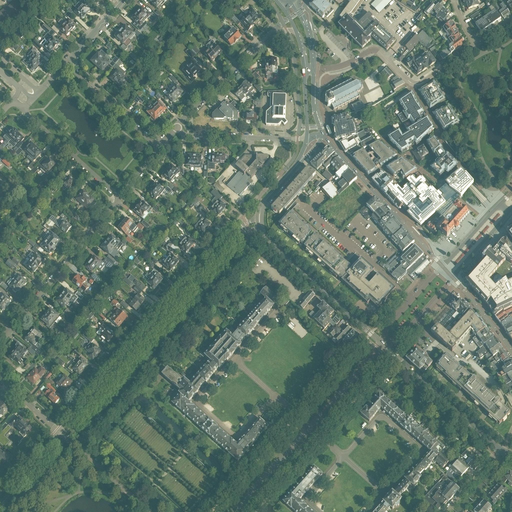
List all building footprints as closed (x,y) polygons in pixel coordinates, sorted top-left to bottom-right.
[(150,0),(149,2),(159,10),(162,6),(161,5),(163,2),(160,0),(150,0)] [(314,0),(310,5),(323,18),(325,16),(327,18),(330,14),(334,11),(329,7),(324,2),(325,1),(324,0),(314,0)] [(352,18),(365,0),(352,0),(340,17),(343,21),(339,25),(348,35),(349,35),(352,38),(362,49),(371,40),(369,38),(371,36),(387,51),(395,41),(378,25),(380,24),(373,16),(373,17),(369,13),(358,24),(353,19),(352,21),(348,17),(349,15),(352,18)] [(476,0),(471,0),(464,3),(465,7),(467,6),(468,9),(478,6),(476,0)] [(0,27),(2,28),(8,23),(11,24),(22,12),(19,9),(22,5),(16,1),(7,8),(8,9),(6,10),(5,9),(0,12),(0,27)] [(428,15),(433,10),(438,4),(435,1),(434,3),(433,2),(431,4),(430,3),(424,9),(425,10),(424,11),(425,12),(424,13),(427,16),(428,15)] [(437,16),(444,8),(442,7),(443,6),(439,2),(438,4),(433,10),(436,12),(435,13),(437,16)] [(80,8),(86,14),(88,12),(89,13),(91,11),(90,10),(91,9),(84,3),(80,8)] [(489,10),(488,11),(496,22),(501,19),(497,14),(496,12),(495,11),(492,8),(488,3),(486,5),(490,10),(489,10)] [(499,9),(496,12),(497,14),(499,12),(503,18),(509,13),(505,8),(506,7),(503,4),(500,6),(501,8),(499,9)] [(83,19),(85,18),(85,16),(86,14),(80,8),(76,5),(74,7),(78,10),(75,13),(82,19),(83,19)] [(217,5),(213,8),(220,15),(223,11),(217,5)] [(245,5),(240,9),(244,14),(247,11),(249,9),(245,5)] [(69,8),(67,11),(71,14),(70,15),(72,17),(75,14),(69,8)] [(139,10),(137,13),(137,14),(145,21),(148,19),(153,23),(154,22),(158,17),(155,14),(153,12),(150,16),(142,8),(139,11),(139,10)] [(444,8),(437,16),(436,18),(438,20),(440,18),(444,22),(447,19),(446,17),(449,13),(444,8)] [(247,11),(244,14),(246,15),(247,16),(254,24),(258,20),(262,20),(262,17),(260,17),(258,17),(257,16),(257,15),(256,13),(254,12),(252,9),(249,12),(247,11)] [(158,11),(155,14),(158,17),(161,19),(163,16),(158,11)] [(491,26),(496,22),(488,11),(485,13),(487,16),(485,18),(491,26)] [(485,18),(483,19),(480,16),(479,17),(478,16),(479,15),(478,12),(475,14),(478,18),(486,29),(491,26),(485,18)] [(134,16),(132,19),(137,24),(135,27),(140,32),(148,24),(145,21),(137,14),(136,14),(136,13),(135,15),(134,16)] [(478,23),(475,25),(481,33),(486,29),(478,18),(475,14),(470,17),(472,20),(473,19),(474,22),(476,20),(478,23)] [(234,17),(232,19),(235,22),(238,26),(241,23),(242,25),(244,27),(246,28),(245,28),(246,29),(248,31),(255,25),(254,25),(254,24),(247,16),(246,15),(245,15),(242,19),(239,21),(234,16),(234,17)] [(66,23),(61,19),(60,21),(71,31),(72,29),(74,30),(75,28),(75,27),(75,26),(68,20),(66,23)] [(68,36),(69,34),(69,33),(71,31),(60,21),(58,23),(62,27),(60,30),(66,36),(67,36),(68,36)] [(455,25),(453,22),(451,23),(450,23),(443,29),(440,31),(443,35),(443,36),(446,34),(455,28),(453,26),(455,25)] [(45,24),(41,28),(47,33),(49,35),(45,40),(55,49),(56,49),(57,47),(57,46),(59,44),(57,42),(58,41),(55,39),(54,40),(52,37),(55,34),(45,24)] [(122,28),(119,31),(120,32),(131,42),(132,42),(130,40),(133,37),(134,35),(130,31),(128,29),(129,28),(126,26),(123,29),(122,28)] [(241,36),(236,31),(238,30),(236,28),(234,29),(233,31),(232,32),(227,36),(227,37),(226,38),(225,38),(224,39),(225,40),(231,46),(232,45),(232,46),(241,38),(240,37),(241,36)] [(447,41),(448,40),(458,33),(455,28),(446,34),(443,36),(447,41)] [(118,35),(115,38),(117,40),(118,39),(122,43),(124,44),(121,47),(125,51),(127,49),(126,48),(131,42),(120,32),(119,31),(117,34),(118,35)] [(139,34),(136,31),(134,33),(141,40),(144,37),(140,33),(139,34)] [(428,36),(427,34),(425,32),(419,39),(413,33),(402,45),(410,52),(421,40),(422,41),(423,42),(424,43),(425,44),(426,45),(427,46),(429,44),(430,43),(430,42),(432,41),(428,36)] [(450,46),(452,45),(460,39),(459,37),(460,36),(458,33),(448,40),(447,41),(450,46)] [(211,41),(206,46),(209,49),(209,50),(216,58),(221,52),(215,46),(213,44),(217,41),(212,36),(211,35),(209,36),(211,37),(209,39),(211,41)] [(452,45),(450,46),(439,54),(443,59),(464,44),(463,43),(465,42),(462,39),(461,40),(460,39),(452,45)] [(35,40),(32,43),(40,50),(43,47),(41,45),(35,40)] [(41,45),(43,47),(50,53),(51,53),(52,53),(54,51),(53,50),(55,49),(45,40),(41,44),(41,45)] [(10,46),(9,47),(14,52),(17,54),(21,50),(18,47),(13,42),(13,43),(12,43),(12,44),(10,46)] [(34,49),(28,56),(31,59),(38,65),(39,65),(40,65),(41,64),(41,63),(43,60),(39,57),(41,55),(34,49)] [(185,52),(192,59),(195,55),(190,50),(188,49),(185,52)] [(207,53),(204,56),(207,59),(208,58),(212,62),(213,62),(215,60),(214,60),(216,58),(209,50),(207,52),(207,53)] [(94,56),(90,60),(92,61),(92,62),(92,63),(94,64),(95,64),(97,66),(104,59),(107,56),(102,51),(98,54),(95,57),(94,56)] [(421,56),(429,67),(430,66),(430,67),(434,64),(434,63),(436,61),(430,53),(430,52),(422,57),(421,56)] [(400,62),(401,61),(405,57),(401,54),(397,59),(400,62)] [(104,59),(97,66),(97,67),(97,68),(99,69),(100,69),(102,71),(105,67),(108,64),(112,68),(116,64),(119,60),(116,57),(111,62),(109,60),(111,59),(109,57),(107,55),(107,56),(104,59)] [(28,56),(23,62),(28,66),(28,65),(31,67),(29,69),(33,72),(34,69),(36,71),(38,68),(37,67),(38,65),(31,59),(28,56)] [(426,69),(429,67),(421,56),(414,60),(413,59),(422,72),(427,69),(426,69)] [(277,69),(277,68),(276,59),(267,59),(268,62),(267,62),(267,69),(277,69)] [(422,72),(413,59),(406,63),(410,68),(410,67),(412,69),(413,68),(417,75),(422,72)] [(197,64),(192,60),(187,65),(189,67),(187,69),(188,70),(185,73),(188,76),(187,77),(191,82),(195,79),(194,78),(197,76),(197,74),(201,70),(198,67),(199,66),(197,64)] [(113,73),(110,77),(111,79),(111,80),(113,82),(114,82),(116,84),(123,77),(126,74),(119,67),(117,65),(114,68),(118,72),(115,75),(113,73)] [(267,69),(264,69),(264,72),(267,72),(268,79),(273,79),(272,76),(278,76),(277,69),(267,69)] [(387,69),(381,74),(387,80),(392,75),(387,69)] [(455,76),(455,75),(454,73),(453,72),(453,71),(452,71),(453,72),(449,74),(447,73),(448,72),(449,71),(447,72),(446,74),(446,76),(446,77),(447,79),(448,80),(449,80),(451,80),(452,80),(453,79),(454,78),(455,76)] [(123,77),(116,84),(118,86),(118,87),(120,88),(121,88),(122,88),(123,90),(127,86),(125,84),(128,81),(123,76),(123,77)] [(401,80),(399,81),(397,77),(393,80),(391,81),(393,84),(391,85),(394,90),(404,84),(401,80)] [(328,99),(327,100),(326,99),(326,100),(326,101),(325,102),(326,102),(328,106),(327,106),(328,107),(329,107),(330,107),(332,106),(332,107),(333,107),(334,110),(333,110),(334,111),(335,111),(335,110),(338,109),(338,110),(339,109),(338,109),(341,107),(342,108),(342,107),(345,105),(345,106),(346,106),(345,105),(349,104),(350,104),(349,103),(352,102),(353,102),(353,101),(356,100),(357,100),(357,99),(359,98),(359,99),(360,98),(360,97),(359,97),(358,94),(361,93),(362,93),(362,92),(363,89),(363,88),(361,85),(362,84),(361,84),(360,84),(357,83),(357,82),(356,83),(356,84),(353,85),(352,82),(352,81),(351,81),(350,81),(351,82),(348,83),(348,82),(347,83),(344,85),(344,84),(343,84),(344,85),(341,87),(340,86),(340,87),(337,89),(337,88),(336,88),(336,89),(333,90),(332,90),(333,91),(330,92),(329,92),(329,93),(327,94),(326,93),(326,94),(325,95),(326,95),(328,98),(327,98),(327,99),(328,98),(328,99)] [(433,81),(418,90),(430,109),(444,99),(433,81)] [(174,85),(169,89),(178,98),(182,95),(183,95),(185,92),(183,90),(182,90),(181,91),(176,86),(178,84),(176,82),(175,84),(174,83),(173,84),(174,85)] [(247,82),(242,86),(249,93),(252,96),(253,95),(252,93),(254,90),(252,88),(253,88),(247,82)] [(254,86),(260,92),(262,90),(257,84),(254,86)] [(166,86),(164,88),(167,90),(164,93),(166,96),(167,97),(165,98),(165,99),(167,101),(168,101),(169,99),(173,103),(174,102),(175,102),(176,101),(176,100),(178,98),(169,89),(169,88),(166,86)] [(241,88),(234,94),(238,97),(242,101),(245,97),(244,96),(245,94),(246,95),(247,94),(251,98),(251,99),(251,100),(253,100),(253,101),(257,101),(249,93),(242,86),(241,88)] [(285,96),(284,95),(284,93),(282,91),(268,91),(268,94),(268,96),(269,97),(270,97),(271,97),(270,110),(266,113),(267,114),(267,115),(266,115),(266,117),(266,118),(266,119),(266,121),(266,122),(266,123),(266,124),(266,125),(266,126),(267,126),(267,125),(268,125),(268,126),(271,126),(272,126),(273,126),(274,126),(277,126),(278,126),(282,123),(285,126),(288,123),(285,120),(285,119),(285,116),(285,115),(285,114),(286,114),(285,113),(286,109),(285,108),(286,108),(285,107),(286,107),(286,105),(286,103),(286,102),(286,101),(286,97),(286,96),(286,95),(285,96)] [(390,144),(402,154),(409,149),(408,146),(414,142),(416,146),(434,130),(427,119),(423,121),(420,115),(424,113),(417,103),(412,92),(398,102),(404,112),(398,116),(402,124),(410,120),(414,127),(406,131),(406,132),(401,135),(399,131),(387,138),(390,144)] [(253,101),(253,103),(254,103),(256,103),(256,111),(259,111),(261,112),(261,105),(261,103),(261,100),(259,100),(258,101),(257,101),(253,101)] [(156,104),(153,107),(160,115),(161,115),(162,115),(163,114),(163,113),(166,110),(157,101),(157,102),(155,103),(156,104)] [(213,115),(212,117),(213,119),(214,120),(228,120),(238,121),(238,113),(237,112),(230,104),(227,101),(218,109),(213,115)] [(234,101),(230,104),(237,112),(238,111),(241,111),(241,108),(234,101)] [(364,107),(365,107),(361,101),(352,106),(353,108),(352,109),(353,111),(354,110),(355,112),(356,112),(364,107)] [(434,114),(444,131),(459,122),(449,106),(434,114)] [(151,110),(148,113),(152,117),(149,119),(151,121),(153,122),(156,120),(158,119),(158,118),(160,115),(153,107),(150,109),(151,110)] [(256,121),(256,114),(253,114),(253,113),(246,113),(246,116),(244,116),(243,116),(243,117),(243,119),(243,120),(244,120),(246,120),(246,121),(256,121)] [(350,121),(350,120),(349,114),(333,118),(331,118),(332,124),(334,124),(350,121)] [(350,121),(334,124),(336,141),(339,142),(339,144),(346,139),(347,140),(354,136),(359,138),(357,135),(358,134),(354,120),(350,121)] [(6,141),(1,147),(3,149),(7,144),(8,143),(10,140),(11,140),(14,136),(17,133),(18,132),(18,130),(17,129),(15,129),(14,130),(11,127),(2,137),(6,141)] [(372,137),(368,139),(364,131),(358,134),(357,135),(359,138),(354,136),(347,140),(346,139),(339,144),(345,153),(347,152),(349,155),(357,150),(357,151),(363,148),(364,149),(375,143),(372,137)] [(8,143),(7,144),(8,145),(9,146),(10,145),(10,146),(12,148),(14,148),(17,144),(16,144),(19,140),(21,142),(24,139),(22,137),(22,136),(22,135),(21,134),(20,134),(19,134),(17,133),(14,136),(11,140),(10,140),(8,143)] [(434,139),(426,144),(427,144),(433,154),(434,156),(435,155),(439,161),(433,167),(434,168),(432,170),(440,177),(444,173),(448,175),(458,166),(446,155),(445,156),(441,150),(442,149),(434,139)] [(13,155),(12,156),(13,157),(15,158),(16,159),(21,153),(24,155),(26,153),(26,152),(29,155),(35,148),(36,146),(34,145),(32,145),(30,143),(24,150),(23,151),(19,148),(18,149),(13,155)] [(379,163),(382,167),(384,166),(385,166),(395,159),(394,157),(395,155),(389,151),(388,152),(385,149),(386,149),(386,148),(379,143),(369,148),(369,149),(371,151),(373,150),(375,152),(373,153),(381,162),(380,163),(379,163)] [(419,163),(425,160),(425,159),(428,157),(427,155),(428,154),(423,146),(417,150),(413,153),(419,163)] [(29,155),(27,157),(30,160),(33,162),(34,161),(35,160),(41,153),(39,151),(39,149),(37,148),(36,148),(35,148),(29,155)] [(320,168),(323,165),(325,163),(328,160),(335,154),(329,148),(327,148),(311,164),(317,171),(320,168)] [(351,158),(368,176),(377,171),(364,151),(351,158)] [(328,160),(325,163),(323,165),(326,169),(331,165),(338,158),(335,154),(328,160)] [(208,166),(207,170),(215,170),(215,166),(215,165),(216,165),(216,164),(220,164),(220,161),(227,161),(227,156),(224,156),(224,155),(221,155),(220,155),(220,156),(219,156),(219,155),(217,155),(217,156),(216,156),(213,156),(213,159),(213,162),(212,162),(208,162),(208,166)] [(194,168),(202,169),(202,168),(203,168),(203,166),(203,165),(202,165),(202,162),(201,162),(201,159),(202,159),(203,159),(203,158),(203,157),(202,157),(201,157),(201,156),(195,156),(195,165),(195,166),(195,168),(194,168)] [(251,179),(269,158),(269,156),(245,156),(239,163),(235,168),(240,171),(227,186),(240,197),(251,184),(248,181),(251,178),(251,179)] [(336,175),(346,166),(338,158),(331,165),(333,166),(332,167),(337,173),(335,174),(336,175)] [(4,159),(1,162),(8,167),(10,165),(4,159)] [(33,162),(28,167),(31,170),(38,163),(35,160),(34,161),(33,162)] [(43,160),(37,166),(47,175),(51,172),(49,170),(54,165),(54,164),(54,163),(52,162),(51,162),(48,160),(46,163),(44,162),(43,160)] [(417,171),(401,160),(386,169),(394,177),(401,172),(404,178),(405,179),(417,171)] [(177,170),(175,169),(173,167),(174,166),(172,165),(171,165),(169,167),(168,167),(167,169),(166,171),(175,178),(175,177),(177,175),(178,175),(180,173),(183,176),(184,176),(183,170),(183,169),(180,166),(177,170)] [(336,175),(335,176),(338,178),(336,179),(335,177),(333,180),(335,183),(339,179),(339,180),(349,171),(349,170),(346,166),(336,175)] [(300,176),(308,183),(316,174),(308,167),(300,176)] [(175,178),(166,171),(165,172),(164,172),(163,174),(163,175),(162,175),(162,176),(161,177),(161,178),(162,179),(163,179),(164,179),(165,178),(171,183),(174,179),(177,182),(178,180),(175,177),(175,178)] [(322,175),(329,181),(333,177),(326,171),(322,175)] [(340,187),(353,175),(349,171),(339,180),(339,179),(335,183),(337,185),(338,185),(340,187)] [(372,180),(379,188),(383,183),(381,182),(387,176),(382,171),(372,180)] [(470,189),(472,186),(473,184),(462,171),(443,188),(440,191),(439,192),(437,191),(435,192),(433,190),(432,191),(429,188),(427,189),(426,188),(424,186),(423,184),(425,183),(423,181),(422,179),(419,176),(418,177),(416,179),(415,178),(414,176),(411,178),(410,179),(408,182),(410,185),(407,187),(405,189),(404,190),(402,192),(401,191),(397,187),(397,186),(396,187),(395,186),(394,185),(393,186),(392,184),(393,183),(391,181),(387,177),(387,176),(381,182),(383,183),(379,188),(388,198),(393,204),(395,205),(396,207),(399,209),(399,210),(402,207),(404,208),(406,210),(407,209),(409,209),(410,211),(407,214),(411,219),(413,218),(421,226),(423,223),(424,223),(435,213),(441,218),(456,203),(455,202),(458,199),(461,197),(470,189)] [(338,192),(340,194),(344,191),(357,179),(353,175),(340,187),(341,189),(338,192)] [(293,184),(301,191),(308,183),(300,176),(293,184)] [(61,184),(60,184),(63,187),(64,186),(66,189),(68,190),(70,187),(71,187),(70,186),(72,184),(73,182),(73,180),(71,179),(70,179),(68,177),(66,179),(65,180),(65,181),(64,181),(63,183),(63,182),(61,184)] [(176,193),(178,190),(170,183),(167,186),(176,193)] [(221,193),(224,190),(216,183),(213,186),(221,193)] [(322,189),(322,190),(330,200),(334,197),(337,195),(338,196),(340,194),(338,192),(331,183),(326,187),(324,189),(323,189),(322,189)] [(157,185),(156,184),(155,185),(154,184),(151,188),(152,188),(160,195),(163,192),(165,194),(167,192),(169,193),(171,191),(167,187),(164,190),(161,187),(158,184),(157,185)] [(286,192),(294,199),(301,191),(293,184),(286,192)] [(159,197),(160,195),(152,188),(151,190),(150,190),(148,192),(149,193),(148,193),(152,196),(150,198),(153,200),(155,199),(156,199),(158,196),(159,197)] [(213,190),(210,193),(215,197),(211,202),(215,205),(222,211),(223,211),(224,211),(225,210),(225,209),(227,206),(224,204),(223,205),(218,200),(222,197),(213,190)] [(79,203),(82,205),(88,197),(86,195),(87,195),(84,192),(80,195),(77,193),(72,198),(76,202),(77,200),(80,202),(79,203)] [(279,200),(287,207),(294,199),(286,192),(279,200)] [(88,197),(82,205),(84,207),(84,206),(87,209),(91,205),(93,207),(97,203),(94,201),(91,198),(90,199),(88,197)] [(198,206),(202,210),(205,208),(200,204),(198,203),(200,201),(195,197),(192,201),(192,202),(195,204),(198,206)] [(366,206),(360,212),(363,215),(364,215),(365,217),(368,221),(371,217),(383,207),(375,198),(374,198),(368,204),(366,206)] [(280,215),(287,207),(279,200),(271,209),(277,214),(278,213),(280,215)] [(143,202),(139,206),(148,214),(152,209),(146,205),(143,202)] [(457,202),(456,203),(441,218),(436,224),(434,223),(432,225),(428,221),(425,225),(426,226),(433,232),(437,229),(443,234),(444,234),(447,237),(455,228),(456,229),(458,229),(459,227),(459,225),(458,225),(469,212),(461,206),(457,202)] [(212,207),(210,209),(215,214),(215,215),(218,217),(219,216),(220,214),(221,215),(223,213),(222,212),(222,211),(215,205),(213,208),(212,207)] [(148,214),(139,206),(138,206),(138,207),(137,206),(136,206),(135,207),(135,209),(136,209),(134,212),(144,220),(149,214),(148,214)] [(383,207),(371,217),(377,224),(378,224),(389,214),(385,210),(385,209),(385,210),(383,207)] [(290,236),(302,223),(299,221),(298,222),(296,220),(297,219),(294,216),(293,217),(292,216),(293,215),(290,212),(278,225),(281,227),(280,228),(287,234),(288,233),(290,236)] [(52,216),(49,219),(49,220),(55,224),(66,233),(67,233),(69,230),(70,230),(71,229),(71,228),(71,227),(67,224),(64,222),(67,218),(62,214),(60,217),(62,219),(59,222),(52,216)] [(389,214),(378,224),(383,230),(394,220),(390,215),(389,214)] [(201,221),(199,224),(206,230),(207,230),(209,228),(208,227),(211,224),(208,222),(208,223),(203,219),(204,218),(201,216),(198,219),(201,221)] [(126,218),(122,223),(132,231),(134,233),(138,228),(141,230),(144,228),(139,224),(137,227),(126,218)] [(182,225),(186,229),(189,226),(184,222),(184,223),(180,220),(178,222),(179,222),(182,225)] [(394,220),(383,230),(383,231),(389,238),(390,237),(390,238),(401,227),(394,220)] [(122,223),(118,228),(127,236),(129,234),(132,231),(122,223)] [(302,223),(290,236),(293,238),(292,239),(299,245),(300,244),(302,247),(314,234),(311,231),(310,232),(308,231),(309,230),(306,227),(305,228),(304,227),(304,226),(302,223)] [(206,230),(199,224),(197,226),(196,226),(194,228),(200,232),(199,233),(202,235),(204,232),(205,233),(206,231),(206,230)] [(401,227),(390,238),(397,246),(402,241),(409,236),(401,227)] [(48,231),(42,238),(47,241),(54,248),(55,247),(56,247),(57,245),(60,241),(55,237),(52,235),(53,234),(49,231),(49,230),(48,231)] [(164,234),(161,238),(166,243),(171,247),(173,245),(169,241),(170,239),(164,234)] [(316,259),(327,246),(324,244),(323,245),(322,243),(323,242),(320,239),(319,240),(317,239),(318,238),(315,235),(304,248),(306,250),(306,251),(313,257),(313,256),(316,259)] [(185,239),(183,242),(190,248),(191,248),(192,248),(193,246),(193,245),(195,243),(193,241),(192,241),(186,236),(184,239),(185,239)] [(402,241),(397,246),(403,253),(407,249),(411,245),(412,244),(413,243),(414,242),(414,241),(413,240),(409,236),(402,241)] [(511,241),(511,240),(510,241),(507,237),(506,237),(506,236),(504,238),(504,239),(500,242),(501,243),(508,252),(511,257),(511,241)] [(107,242),(114,248),(114,249),(117,251),(123,245),(119,241),(118,242),(116,241),(117,240),(114,238),(111,237),(109,239),(108,239),(107,241),(107,242)] [(28,240),(27,242),(34,248),(38,251),(41,253),(44,250),(49,254),(52,251),(53,251),(54,249),(54,248),(47,241),(44,245),(43,244),(42,243),(42,244),(40,246),(41,247),(40,248),(35,244),(30,240),(30,241),(28,240)] [(104,245),(102,248),(104,250),(107,253),(107,252),(107,253),(109,254),(112,256),(114,258),(119,253),(117,251),(114,249),(114,248),(107,242),(106,243),(105,243),(104,244),(104,245)] [(180,244),(178,246),(184,251),(183,251),(186,254),(188,251),(189,251),(190,249),(190,248),(183,242),(181,244),(180,244)] [(164,246),(163,247),(167,251),(169,252),(166,255),(168,257),(169,258),(167,260),(175,266),(176,266),(177,264),(179,261),(178,260),(177,259),(176,259),(176,260),(174,258),(173,257),(174,256),(171,253),(171,252),(172,253),(173,251),(170,248),(171,247),(166,243),(164,246)] [(501,243),(497,247),(496,246),(496,247),(494,246),(493,246),(492,247),(491,248),(490,249),(490,250),(490,251),(490,252),(488,253),(489,253),(488,254),(487,254),(486,254),(486,255),(486,256),(485,257),(484,258),(484,259),(484,258),(482,259),(481,259),(480,260),(480,261),(479,262),(479,264),(478,265),(477,265),(476,266),(475,266),(474,267),(474,269),(473,270),(474,270),(473,271),(471,271),(470,272),(469,273),(469,274),(468,275),(468,276),(469,277),(469,278),(470,279),(468,280),(468,282),(470,284),(469,284),(469,285),(469,286),(470,285),(472,288),(474,291),(475,292),(475,291),(477,294),(477,295),(478,294),(480,297),(480,298),(481,298),(483,300),(486,305),(487,304),(488,307),(491,311),(493,313),(492,314),(495,318),(504,313),(505,314),(511,309),(511,257),(508,252),(501,243)] [(386,265),(384,267),(388,272),(398,281),(400,279),(407,273),(408,275),(409,275),(410,274),(411,274),(411,273),(412,273),(413,272),(414,271),(415,271),(415,270),(416,269),(417,268),(417,267),(418,267),(418,266),(419,265),(419,264),(419,263),(420,263),(420,262),(420,261),(419,260),(419,259),(423,255),(423,254),(423,255),(420,252),(419,251),(418,249),(416,248),(415,247),(415,246),(413,247),(413,248),(412,246),(411,245),(407,249),(403,253),(399,256),(399,257),(399,256),(398,257),(397,257),(396,259),(394,257),(387,264),(386,265)] [(328,269),(339,257),(336,254),(335,255),(334,254),(335,253),(332,250),(331,251),(329,250),(330,249),(327,246),(316,259),(318,261),(318,262),(325,268),(325,267),(328,269)] [(32,251),(27,258),(30,261),(38,267),(39,267),(41,265),(40,264),(42,261),(38,258),(35,255),(35,254),(32,251)] [(23,255),(21,257),(26,261),(23,265),(25,266),(33,273),(38,267),(30,261),(27,258),(23,255)] [(109,255),(106,259),(113,264),(116,261),(109,255)] [(91,262),(90,262),(97,268),(101,271),(104,266),(106,264),(103,262),(102,261),(101,262),(100,262),(97,259),(94,257),(93,259),(92,259),(90,261),(91,262)] [(339,257),(328,269),(330,272),(329,272),(336,279),(337,278),(340,280),(351,268),(348,265),(347,266),(345,264),(346,263),(344,261),(343,262),(341,260),(342,259),(339,257)] [(14,258),(11,261),(15,264),(17,266),(20,263),(14,258)] [(9,259),(5,264),(11,269),(15,264),(11,261),(9,259)] [(105,259),(103,262),(106,264),(111,268),(113,265),(105,259)] [(352,269),(341,281),(341,282),(348,288),(367,305),(370,302),(378,309),(385,301),(388,298),(393,292),(396,290),(379,274),(376,277),(373,281),(369,285),(367,283),(365,281),(374,271),(374,270),(368,264),(362,259),(361,259),(352,269)] [(163,263),(162,264),(168,269),(167,270),(169,272),(170,272),(172,269),(173,269),(175,267),(174,266),(175,266),(167,260),(165,263),(164,262),(163,263)] [(88,265),(85,268),(90,272),(93,273),(97,268),(90,262),(89,262),(88,264),(88,265)] [(154,269),(149,275),(152,278),(159,284),(160,283),(161,283),(162,281),(164,278),(160,275),(159,276),(158,275),(159,274),(154,269)] [(14,277),(13,279),(14,281),(22,287),(23,286),(24,285),(25,284),(25,283),(26,282),(25,281),(27,280),(24,278),(24,277),(23,278),(20,275),(17,273),(16,274),(14,275),(14,277)] [(93,274),(91,277),(98,282),(100,280),(93,274)] [(147,274),(146,276),(146,277),(150,280),(147,283),(152,287),(151,288),(150,288),(150,289),(151,289),(151,290),(151,291),(152,291),(153,291),(153,290),(154,290),(156,288),(157,288),(158,286),(159,284),(152,278),(149,275),(147,274)] [(78,276),(73,282),(77,285),(76,285),(79,288),(79,287),(80,288),(78,290),(81,292),(83,290),(85,292),(89,287),(85,285),(84,283),(85,282),(87,280),(82,276),(81,277),(80,276),(78,275),(78,276)] [(13,279),(8,285),(10,287),(11,288),(13,290),(13,291),(15,292),(15,293),(17,292),(18,292),(19,292),(20,290),(20,289),(22,287),(14,281),(13,279)] [(136,286),(134,289),(140,294),(143,291),(137,286),(136,286)] [(266,299),(271,303),(276,297),(266,288),(260,294),(266,299)] [(62,296),(69,302),(72,304),(73,305),(77,299),(74,296),(67,290),(64,293),(62,295),(62,296)] [(81,301),(84,297),(77,292),(75,295),(81,301)] [(131,298),(135,301),(141,306),(145,301),(139,295),(136,292),(131,298)] [(303,309),(314,296),(315,296),(311,292),(298,305),(303,309)] [(0,296),(0,300),(6,306),(7,306),(8,305),(9,304),(9,303),(10,301),(2,294),(0,296)] [(60,299),(57,301),(62,305),(65,308),(67,305),(69,307),(72,304),(69,302),(62,296),(61,296),(59,298),(60,299)] [(471,310),(472,310),(468,307),(469,307),(464,302),(463,302),(459,299),(458,298),(457,298),(457,299),(456,300),(453,302),(454,302),(450,306),(456,312),(463,319),(471,310)] [(256,311),(264,318),(274,305),(273,305),(271,303),(266,299),(257,309),(251,304),(250,305),(256,311)] [(124,301),(121,305),(126,310),(129,306),(124,301)] [(141,306),(135,301),(133,304),(131,301),(128,304),(137,311),(141,306)] [(311,312),(309,315),(316,321),(321,326),(325,329),(328,326),(337,316),(333,313),(333,312),(323,303),(322,303),(321,302),(317,306),(316,307),(318,308),(320,311),(317,315),(316,315),(315,314),(312,311),(311,312)] [(115,316),(123,323),(125,321),(126,321),(129,318),(116,307),(114,310),(117,313),(115,316)] [(67,309),(63,313),(68,318),(72,313),(67,309)] [(509,314),(511,312),(511,309),(505,314),(504,313),(495,318),(498,321),(507,317),(510,316),(509,314)] [(47,315),(53,321),(55,322),(57,324),(62,319),(58,316),(51,310),(49,312),(48,312),(47,314),(47,315)] [(455,347),(471,328),(477,336),(487,328),(483,323),(481,320),(474,314),(471,310),(463,319),(456,312),(456,313),(455,314),(455,313),(455,314),(454,315),(453,316),(452,316),(453,317),(452,318),(452,317),(451,318),(451,319),(450,319),(449,320),(449,321),(448,322),(448,321),(448,322),(447,323),(446,323),(447,323),(446,324),(445,324),(445,325),(445,326),(444,325),(444,326),(443,327),(442,328),(441,329),(441,328),(441,329),(438,326),(438,325),(437,326),(438,327),(435,329),(434,329),(434,330),(433,331),(433,332),(432,333),(432,332),(431,333),(432,333),(433,334),(434,335),(434,336),(443,343),(443,344),(447,348),(447,347),(452,352),(456,348),(455,347)] [(107,319),(97,311),(94,314),(101,320),(101,319),(104,322),(107,319)] [(246,322),(254,329),(264,318),(256,311),(246,322)] [(63,313),(60,317),(68,323),(70,325),(73,321),(71,320),(68,318),(63,313)] [(108,318),(108,321),(110,321),(118,328),(123,323),(115,316),(112,313),(108,318)] [(42,320),(47,325),(46,326),(50,329),(55,322),(53,321),(47,315),(45,317),(44,317),(42,319),(42,320)] [(337,316),(328,326),(329,327),(328,327),(331,329),(334,327),(335,325),(337,325),(337,324),(340,321),(339,320),(340,320),(340,319),(337,316)] [(509,318),(510,317),(510,316),(507,317),(498,321),(501,325),(508,319),(509,320),(510,319),(509,318)] [(511,318),(510,319),(509,320),(508,319),(501,325),(503,329),(511,323),(511,322),(511,318)] [(100,329),(96,333),(100,336),(99,337),(103,340),(102,342),(104,344),(105,344),(106,342),(107,343),(108,342),(109,343),(111,341),(110,340),(113,336),(108,332),(103,327),(104,327),(105,326),(105,325),(102,322),(101,321),(98,324),(100,326),(99,327),(100,329)] [(253,329),(254,329),(246,322),(238,331),(245,338),(246,338),(254,330),(253,329)] [(504,329),(506,332),(511,328),(511,322),(511,323),(503,329),(504,329)] [(341,340),(342,339),(346,335),(351,330),(346,325),(341,330),(334,338),(332,340),(336,343),(336,342),(338,344),(341,340)] [(329,333),(334,338),(341,330),(336,326),(329,333)] [(480,341),(491,333),(487,328),(477,336),(473,339),(476,344),(478,342),(480,341)] [(30,333),(37,339),(39,341),(42,338),(41,337),(43,336),(34,329),(32,331),(30,332),(30,333)] [(232,336),(240,344),(245,338),(238,331),(236,333),(232,330),(230,332),(227,330),(226,331),(227,332),(232,336)] [(348,337),(346,335),(342,339),(344,341),(343,342),(343,343),(344,345),(346,345),(346,344),(351,348),(361,337),(353,330),(348,337)] [(65,342),(52,331),(50,334),(63,345),(65,342)] [(86,332),(83,336),(90,342),(91,343),(95,339),(86,332)] [(208,359),(218,368),(220,369),(220,368),(225,362),(226,363),(226,362),(229,358),(230,358),(232,356),(233,354),(235,352),(236,352),(235,351),(241,345),(240,344),(232,336),(227,332),(221,338),(220,338),(210,349),(211,350),(205,356),(208,359)] [(26,339),(25,341),(28,343),(29,344),(31,346),(30,348),(37,354),(40,356),(42,353),(39,351),(34,347),(35,346),(37,343),(39,341),(37,339),(30,333),(28,336),(26,337),(26,338),(26,339)] [(492,339),(494,338),(491,333),(480,341),(478,342),(476,344),(480,348),(480,349),(483,346),(485,344),(492,339)] [(498,346),(499,345),(494,338),(492,339),(485,344),(483,346),(480,349),(481,349),(476,353),(481,359),(485,356),(490,352),(498,346)] [(90,342),(85,349),(87,351),(90,353),(90,354),(88,356),(92,359),(93,360),(95,358),(96,357),(97,357),(98,355),(101,351),(98,349),(95,346),(92,344),(91,343),(90,342)] [(25,351),(21,347),(22,346),(19,344),(16,347),(17,348),(15,351),(22,357),(23,358),(28,351),(33,356),(35,353),(29,348),(27,350),(26,350),(25,351)] [(485,356),(488,361),(493,357),(497,354),(497,353),(498,353),(498,352),(502,349),(499,345),(498,346),(490,352),(485,356)] [(422,354),(416,349),(416,348),(416,349),(407,358),(406,359),(407,359),(410,362),(415,367),(420,371),(423,367),(426,370),(428,367),(428,368),(432,363),(429,360),(426,357),(422,354)] [(496,361),(506,353),(502,349),(498,352),(498,353),(497,353),(497,354),(493,357),(488,361),(490,364),(489,365),(489,366),(490,365),(494,362),(496,361)] [(22,357),(15,351),(9,358),(12,361),(14,359),(20,364),(23,361),(21,360),(23,358),(22,357)] [(502,362),(509,358),(506,353),(496,361),(494,362),(490,365),(489,366),(492,370),(495,368),(502,362)] [(453,384),(464,371),(455,363),(456,363),(453,360),(453,361),(446,354),(442,359),(441,358),(437,362),(438,363),(435,367),(436,369),(453,384)] [(71,356),(69,358),(72,360),(72,361),(74,363),(76,364),(84,371),(86,369),(87,369),(88,368),(87,367),(88,366),(89,365),(89,364),(87,362),(83,358),(81,360),(79,363),(77,362),(74,358),(71,356)] [(62,366),(65,363),(58,357),(56,360),(62,366)] [(502,368),(511,362),(509,358),(502,362),(495,368),(492,370),(493,372),(494,374),(494,373),(497,372),(501,369),(502,368)] [(205,367),(213,374),(218,368),(208,359),(207,360),(210,362),(205,367)] [(507,369),(511,366),(511,362),(502,368),(501,369),(497,372),(494,373),(494,374),(495,377),(496,376),(500,374),(504,371),(506,370),(507,369)] [(74,363),(69,369),(72,372),(73,370),(77,373),(75,375),(78,377),(80,375),(80,376),(80,375),(81,375),(82,374),(82,373),(84,371),(76,364),(74,363)] [(509,373),(511,371),(511,366),(507,369),(506,370),(504,371),(500,374),(496,376),(495,377),(497,380),(502,377),(509,373)] [(197,376),(205,383),(206,383),(213,375),(213,374),(205,367),(197,376)] [(32,373),(27,378),(33,384),(34,385),(45,372),(45,371),(42,368),(41,368),(38,372),(35,369),(32,373)] [(178,393),(180,395),(180,394),(189,402),(198,391),(194,387),(196,385),(195,384),(194,384),(192,382),(192,381),(190,379),(188,382),(184,379),(182,381),(168,369),(167,370),(163,375),(180,390),(178,392),(175,389),(166,398),(170,402),(178,393)] [(43,378),(46,381),(53,374),(50,371),(43,378)] [(464,371),(453,384),(460,391),(461,390),(471,399),(470,399),(474,403),(486,391),(475,381),(476,380),(474,378),(473,379),(464,371)] [(511,371),(509,373),(502,377),(510,393),(510,392),(511,391),(511,371)] [(64,375),(60,380),(68,386),(69,387),(73,383),(67,378),(69,376),(66,374),(64,375)] [(195,384),(196,385),(194,387),(198,391),(205,383),(197,376),(192,381),(192,382),(194,384),(195,384)] [(57,380),(54,383),(55,384),(60,388),(62,389),(64,391),(66,392),(69,389),(68,389),(69,387),(68,386),(60,380),(59,381),(57,380)] [(48,392),(45,395),(52,401),(55,404),(59,400),(53,394),(54,393),(56,391),(52,387),(50,389),(49,390),(48,391),(48,392)] [(486,391),(474,403),(479,407),(479,406),(489,415),(488,416),(497,424),(499,425),(502,421),(503,422),(507,418),(506,417),(510,413),(503,406),(499,403),(500,402),(498,399),(497,400),(486,391)] [(387,400),(379,393),(367,408),(369,410),(370,410),(375,415),(381,408),(387,400)] [(200,428),(209,437),(210,436),(229,453),(229,454),(238,462),(246,452),(237,445),(231,439),(231,440),(217,428),(218,427),(208,419),(194,407),(195,407),(189,402),(180,394),(180,395),(172,404),(181,411),(200,428)] [(388,414),(395,407),(387,400),(381,408),(388,414)] [(4,405),(0,409),(0,414),(3,417),(9,410),(4,405)] [(391,416),(393,419),(400,412),(395,407),(388,414),(391,416)] [(369,410),(367,408),(366,408),(361,414),(369,421),(375,415),(370,410),(369,410)] [(398,422),(401,425),(407,418),(400,412),(393,419),(398,422)] [(17,421),(14,418),(0,433),(0,444),(4,448),(10,442),(4,436),(13,426),(20,432),(18,434),(23,438),(26,436),(25,435),(30,429),(19,418),(17,421)] [(410,434),(417,426),(408,418),(407,418),(401,425),(401,426),(410,434)] [(238,443),(237,445),(246,452),(263,433),(269,427),(260,419),(255,425),(245,436),(243,439),(242,439),(238,443)] [(412,436),(415,438),(422,431),(417,426),(410,434),(412,436)] [(415,438),(420,442),(427,435),(428,433),(427,432),(425,434),(422,431),(415,438)] [(420,442),(430,451),(446,465),(450,461),(440,453),(445,448),(439,442),(439,441),(437,443),(427,435),(420,442)] [(463,458),(468,452),(466,449),(460,455),(463,458)] [(424,458),(425,458),(431,464),(433,465),(434,463),(434,464),(436,462),(443,468),(446,465),(430,451),(424,458)] [(481,463),(473,456),(467,463),(463,460),(462,461),(470,468),(474,472),(481,463)] [(418,465),(413,471),(419,475),(424,470),(425,471),(431,464),(425,458),(418,465)] [(470,468),(462,461),(459,459),(450,469),(446,474),(448,476),(453,480),(457,475),(460,478),(470,468)] [(322,474),(314,467),(284,501),(292,509),(292,508),(296,511),(312,511),(306,506),(300,500),(305,494),(317,480),(317,481),(322,474)] [(405,479),(405,480),(413,486),(415,487),(417,485),(416,483),(421,477),(419,475),(413,471),(413,470),(405,479)] [(511,487),(511,485),(511,473),(510,471),(501,480),(505,483),(507,480),(510,482),(508,484),(511,487)] [(442,508),(453,496),(459,489),(445,476),(432,489),(423,500),(436,511),(441,507),(442,508)] [(401,485),(396,490),(402,495),(409,487),(412,490),(415,488),(413,486),(405,480),(401,485)] [(493,491),(500,497),(508,489),(504,486),(502,488),(498,485),(493,491)] [(382,506),(388,510),(390,508),(392,510),(395,507),(398,507),(399,505),(399,502),(401,499),(399,498),(402,495),(396,490),(394,492),(393,492),(392,491),(383,502),(384,503),(382,506)] [(494,505),(500,497),(493,491),(488,497),(492,500),(490,501),(494,505)] [(474,511),(487,511),(492,508),(484,501),(474,511)]
